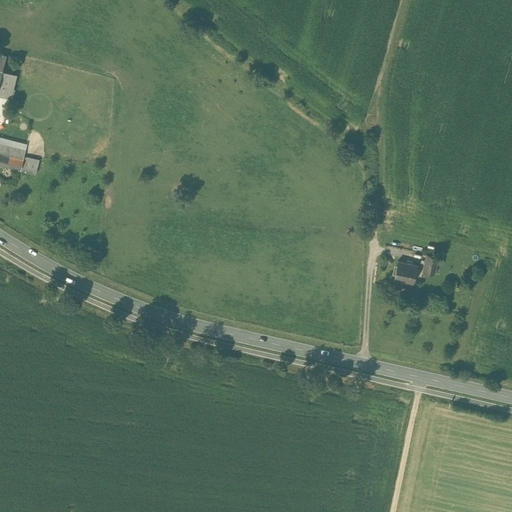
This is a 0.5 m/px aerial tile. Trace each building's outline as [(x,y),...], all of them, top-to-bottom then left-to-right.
[(17,75),(2,71),(0,77),(0,95),(11,98),(17,75)] [(27,144),(0,137),(0,164),(20,170),(23,158),(27,144)] [(39,160),(26,157),(25,159),(23,158),(20,170),(36,174),(39,160)] [(438,256),(427,253),(423,271),(434,273),(438,256)] [(417,265),(397,260),(394,277),(413,281),(417,265)]
